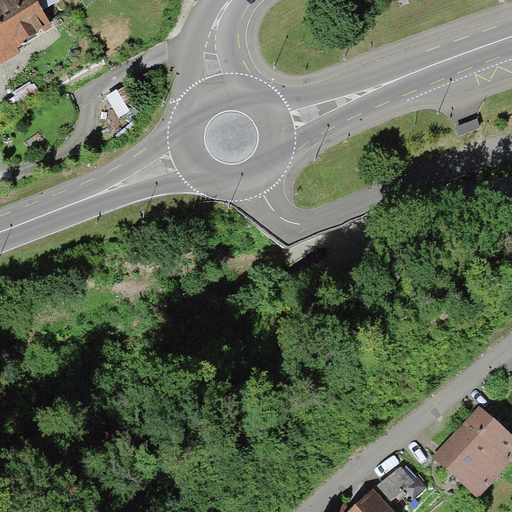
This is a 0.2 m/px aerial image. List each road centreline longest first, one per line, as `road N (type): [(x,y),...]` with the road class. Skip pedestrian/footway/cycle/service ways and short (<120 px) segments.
road 1 (residential): [(251,177),(279,216),(297,224),(468,156),(511,147)]
road 2 (residential): [(511,341),(309,511)]
road 3 (primary): [(391,82),(251,99)]
road 4 (primary): [(271,156),(391,82)]
road 5 (primary): [(391,82),(511,37)]
road 6 (primary): [(191,122),(94,195)]
